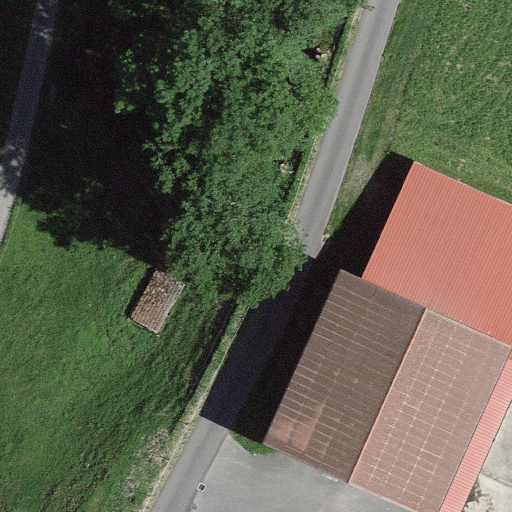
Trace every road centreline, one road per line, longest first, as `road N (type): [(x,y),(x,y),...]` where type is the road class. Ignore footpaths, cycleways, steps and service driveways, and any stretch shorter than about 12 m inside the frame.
road 1 (unclassified): [(388,0),(345,142),(164,511)]
road 2 (residential): [(49,0),(0,245)]
road 3 (unknown): [(194,447),(297,511)]
